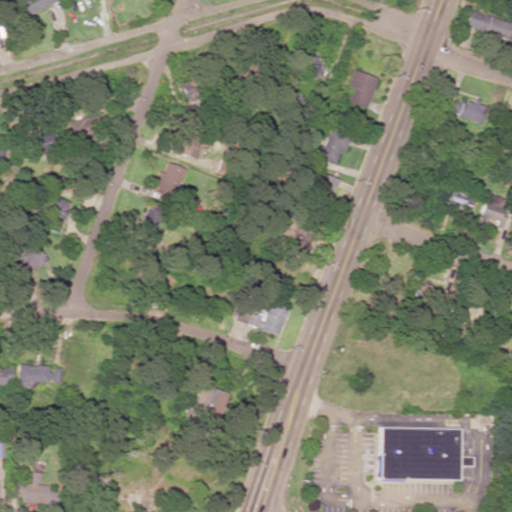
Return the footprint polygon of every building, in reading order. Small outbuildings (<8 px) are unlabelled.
[(15,0),(21,15),(56,3),(54,0),(15,0)] [(510,25),(467,9),(461,25),(505,41),(510,25)] [(312,66),(315,57),(301,53),(295,72),(317,79),(320,68),(312,66)] [(344,102),(363,109),(373,78),(350,70),(344,87),(349,89),(344,102)] [(484,107),(473,104),(472,106),(453,100),(449,115),(479,123),(484,107)] [(316,158),(332,164),(337,150),(342,152),(348,134),(327,127),(316,158)] [(153,191),(173,197),(181,168),(161,162),(153,191)] [(331,177),(313,172),(304,208),(323,212),(331,177)] [(441,208),(464,216),(470,199),(448,190),(441,208)] [(498,229),(502,216),(491,212),(496,198),(484,194),(474,221),(498,229)] [(66,202),(44,195),(36,219),(42,221),(40,228),(56,233),(66,202)] [(136,242),(155,246),(159,230),(168,232),(171,219),(159,217),(161,206),(144,203),(136,242)] [(293,224),(291,248),(307,250),(310,225),(293,224)] [(23,277),(43,259),(30,245),(11,263),(23,277)] [(441,293),(420,285),(411,308),(432,317),(441,293)] [(508,335),(511,322),(511,311),(491,305),(484,327),(508,335)] [(281,310),(261,306),(259,312),(236,307),(232,323),(276,333),(281,310)] [(45,365),(15,365),(16,388),(45,387),(45,365)] [(453,428),(374,427),(373,479),(452,480),(452,466),(464,466),(465,457),(452,456),(453,428)] [(38,473),(23,472),(23,479),(11,478),(10,494),(19,495),(19,502),(45,503),(46,485),(38,485),(38,473)]
